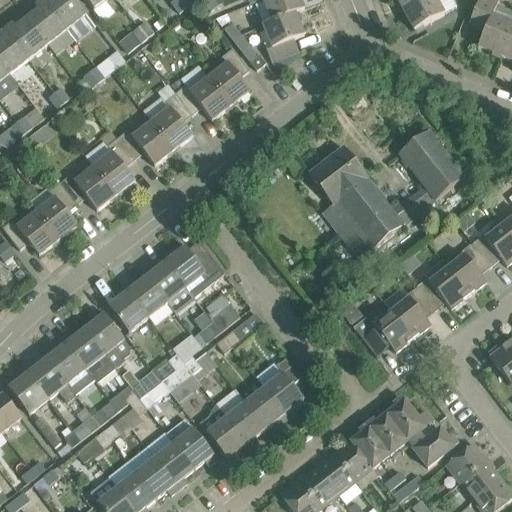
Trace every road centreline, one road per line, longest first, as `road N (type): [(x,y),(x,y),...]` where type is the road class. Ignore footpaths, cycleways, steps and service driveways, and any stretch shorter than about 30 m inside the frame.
road 1 (residential): [(365,405),(328,356),(311,350),(187,191)]
road 2 (residential): [(0,345),(187,191)]
road 3 (residential): [(187,191),(365,46)]
road 4 (residential): [(230,511),(365,405)]
road 5 (residential): [(365,46),(511,109)]
